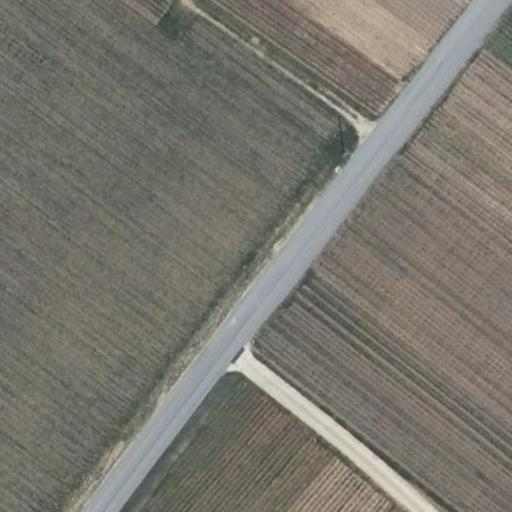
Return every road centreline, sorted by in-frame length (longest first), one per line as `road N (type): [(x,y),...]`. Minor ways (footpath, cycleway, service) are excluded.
road 1 (tertiary): [(95,511),(493,0)]
road 2 (track): [(420,511),(224,341)]
